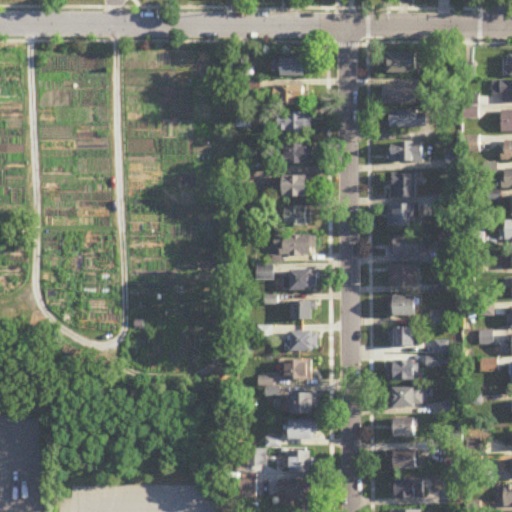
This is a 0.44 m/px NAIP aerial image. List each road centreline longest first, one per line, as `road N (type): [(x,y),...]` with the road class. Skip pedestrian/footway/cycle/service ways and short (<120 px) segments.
road 1 (track): [(29,27),(35,287),(46,316),(115,340),(124,324),(114,26)]
road 2 (residential): [(0,27),(511,26)]
road 3 (residential): [(351,511),(348,26)]
